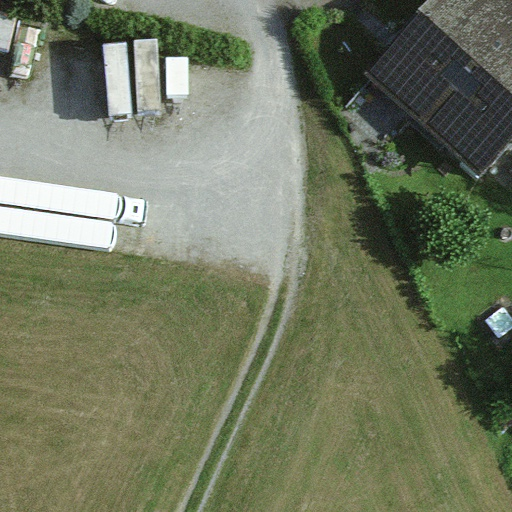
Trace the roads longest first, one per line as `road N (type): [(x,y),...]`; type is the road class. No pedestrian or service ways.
road 1 (track): [(192,511),(289,291),(308,217),(298,121),(252,0)]
road 2 (track): [(0,167),(124,188),(211,187),(246,172),(298,121)]
